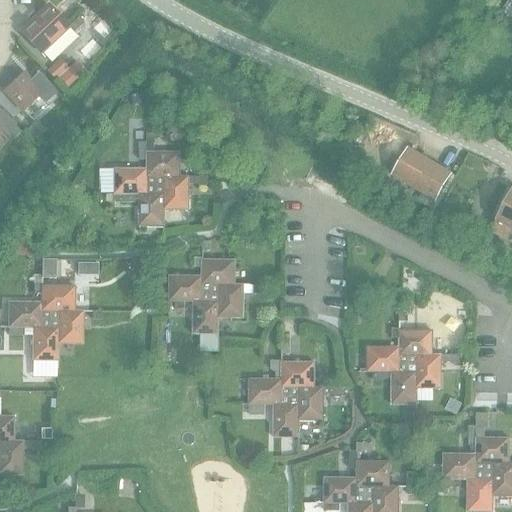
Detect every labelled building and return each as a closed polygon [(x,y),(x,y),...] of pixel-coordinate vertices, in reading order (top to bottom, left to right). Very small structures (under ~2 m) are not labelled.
[(21,33),(40,53),(67,26),(48,7),(21,33)] [(14,50),(0,69),(0,71),(8,77),(23,57),(14,50)] [(48,72),(55,79),(56,78),(66,68),(60,61),(48,72)] [(66,68),(56,78),(67,90),(85,72),(74,61),(66,68)] [(5,92),(22,111),(38,95),(45,103),(55,93),(38,75),(30,82),(23,75),(5,92)] [(130,96),(132,105),(140,103),(138,94),(130,96)] [(0,135),(8,143),(18,133),(10,123),(0,112),(0,135)] [(35,122),(25,131),(35,142),(45,133),(35,122)] [(147,161),(147,170),(148,170),(147,187),(156,187),(156,178),(180,178),(180,177),(180,153),(154,153),(154,143),(155,143),(155,134),(147,134),(147,143),(147,151),(140,151),(140,161),(147,161)] [(409,148),(392,176),(436,201),(453,174),(409,148)] [(136,201),(140,202),(140,195),(156,195),(156,187),(147,187),(148,170),(147,170),(115,170),(114,195),(114,203),(136,204),(136,201)] [(156,178),(156,187),(164,187),(164,211),(188,211),(189,185),(198,185),(198,186),(207,186),(207,177),(198,177),(189,178),(180,177),(180,178),(156,178)] [(140,195),(140,202),(139,227),(164,227),(164,211),(164,187),(156,187),(156,195),(140,195)] [(511,191),(496,221),(511,229),(511,191)] [(66,207),(79,217),(87,207),(74,196),(66,207)] [(12,240),(9,253),(30,258),(33,246),(12,240)] [(201,269),(201,278),(202,278),(202,294),(210,294),(211,286),(234,286),(234,262),(202,262),(202,259),(194,259),(194,269),(201,269)] [(55,261),(41,261),(41,277),(41,279),(55,279),(55,261)] [(41,277),(33,277),(33,285),(40,285),(41,285),(41,279),(41,277)] [(184,303),(194,303),(210,303),(210,294),(202,294),(202,278),(201,278),(169,278),(169,303),(175,303),(175,311),(184,311),(184,303)] [(40,295),(40,304),(41,304),(40,320),(49,320),(50,313),(73,313),(73,288),(40,288),(40,285),(33,285),(33,295),(40,295)] [(211,286),(210,294),(219,294),(219,319),(242,319),(243,286),(234,286),(211,286)] [(252,295),(262,295),(262,286),(252,286),(252,295)] [(21,290),(8,290),(8,304),(8,329),(7,336),(14,337),(23,337),(23,330),(32,330),(32,329),(49,329),(49,320),(40,320),(41,304),(40,304),(21,304),(21,290)] [(194,303),(194,336),(219,336),(219,294),(210,294),(210,303),(194,303)] [(400,312),(400,321),(408,322),(408,312),(400,312)] [(50,313),(49,320),(58,320),(57,345),(58,345),(82,345),(82,313),(73,313),(50,313)] [(91,313),(91,321),(100,321),(100,313),(91,313)] [(32,329),(32,330),(32,361),(58,362),(58,345),(57,345),(58,320),(49,320),(49,329),(32,329)] [(400,339),(400,348),(400,365),(408,365),(408,356),(432,356),(432,355),(432,331),(400,331),(400,329),(392,329),(392,339),(400,339)] [(282,344),(282,353),(289,354),(290,335),(282,335),(282,344)] [(400,348),(367,348),(367,373),(373,373),(392,373),(408,373),(408,365),(400,365),(400,348)] [(408,356),(408,365),(416,365),(416,389),(417,389),(441,389),(441,356),(432,355),(432,356),(408,356)] [(450,356),(450,365),(460,365),(460,356),(450,356)] [(276,373),(276,381),(282,381),(282,397),(290,397),(290,389),(314,389),(314,388),(314,364),(282,363),(282,361),(271,361),(271,371),(276,373)] [(392,373),(373,373),(373,380),(383,380),(392,379),(392,405),(417,405),(417,389),(416,389),(416,365),(408,365),(408,373),(392,373)] [(264,406),(274,406),(274,405),(290,405),(290,397),(282,397),(282,381),(276,381),(249,380),(249,405),(249,406),(249,411),(248,416),(264,416),(264,406)] [(290,389),(290,397),(298,397),(298,421),(323,422),(323,395),(332,395),(332,397),(350,397),(350,388),(314,388),(314,389),(290,389)] [(274,405),(274,406),(273,438),(298,438),(298,421),(298,397),(290,397),(290,405),(274,405)] [(455,414),(460,404),(450,399),(445,409),(455,414)] [(477,429),(488,429),(488,414),(477,414),(477,419),(477,429)] [(0,442),(12,443),(12,418),(0,418),(0,442)] [(405,428),(416,428),(416,419),(405,419),(405,428)] [(50,430),(40,430),(40,440),(50,440),(50,430)] [(476,446),(476,455),(476,472),(484,472),(485,464),(509,464),(509,439),(476,439),(476,437),(469,437),(469,446),(476,446)] [(0,442),(0,475),(21,476),(21,449),(31,449),(31,451),(40,451),(40,443),(12,443),(0,442)] [(459,481),(468,481),(468,480),(484,481),(484,472),(476,472),(476,455),(444,455),(443,480),(449,480),(449,488),(459,488),(459,481)] [(356,470),(357,479),(357,496),(365,496),(365,487),(389,488),(389,487),(389,463),(357,463),(357,460),(349,460),(349,470),(356,470)] [(485,464),(484,472),(493,472),(492,497),(493,497),(511,496),(511,463),(509,464),(485,464)] [(468,480),(468,481),(467,511),(492,511),(493,497),(492,497),(493,472),(484,472),(484,481),(468,480)] [(340,505),(349,505),(349,504),(365,504),(365,496),(357,496),(357,479),(324,479),(324,505),(324,511),(340,511),(340,505)] [(365,487),(365,496),(374,496),(373,511),(398,511),(398,487),(389,487),(389,488),(365,487)] [(349,504),(349,505),(348,511),(373,511),(374,496),(365,496),(365,504),(349,504)] [(74,499),(74,508),(76,508),(82,508),(82,499),(74,499)]
